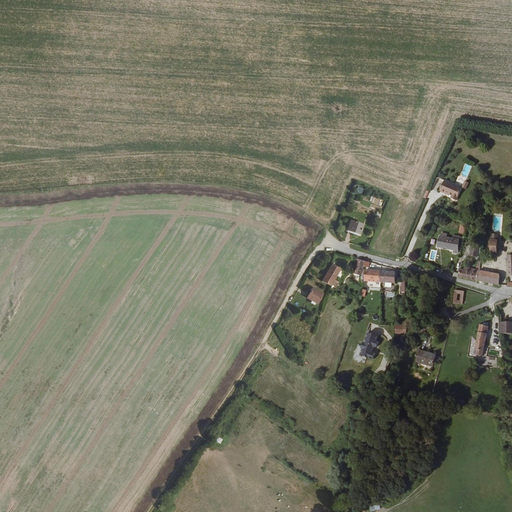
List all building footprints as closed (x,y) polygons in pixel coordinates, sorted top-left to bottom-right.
[(462,188),(444,182),(440,192),(452,197),(451,199),(457,201),(462,188)] [(360,234),(363,225),(350,221),(347,230),(360,234)] [(453,250),(453,252),(458,253),(460,241),(445,239),(446,235),(441,234),(440,237),(439,237),(439,239),(437,247),(453,250)] [(478,258),(480,249),(472,247),(470,259),(473,260),(474,257),(478,258)] [(368,267),(369,263),(358,260),(354,275),(361,275),(362,269),(363,270),(364,266),(368,267)] [(331,265),(322,282),(333,287),(334,284),(332,283),(339,269),(331,265)] [(459,277),(477,281),(479,271),(470,269),(470,272),(467,271),(467,270),(464,270),(464,271),(461,270),(459,277)] [(365,270),(364,282),(395,284),(395,272),(380,271),(365,270)] [(479,271),(477,281),(500,285),(501,277),(500,275),(479,271)] [(316,304),(321,294),(311,289),(305,299),(316,304)] [(463,304),(464,291),(454,290),(454,304),(463,304)] [(511,323),(502,323),(501,334),(511,334),(511,323)] [(476,355),(482,357),(488,327),(480,325),(475,349),(477,349),(476,355)] [(360,355),(373,359),(375,352),(372,351),(374,346),(377,347),(378,342),(376,341),(377,336),(367,333),(364,343),(363,342),(361,348),(362,348),(360,355)] [(426,333),(423,343),(428,345),(431,335),(426,333)] [(436,356),(420,351),(416,362),(432,367),(436,356)] [(383,359),(378,369),(384,371),(388,361),(383,359)]
